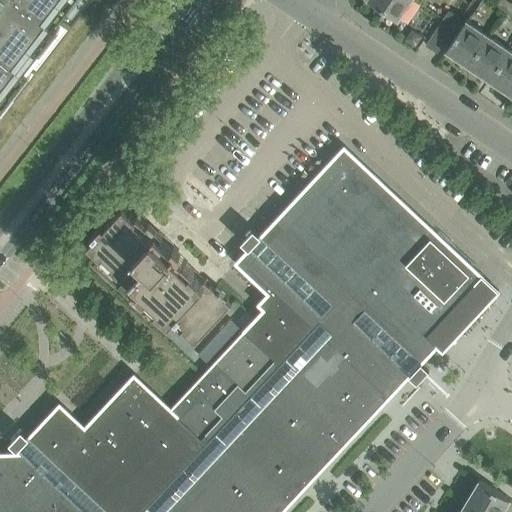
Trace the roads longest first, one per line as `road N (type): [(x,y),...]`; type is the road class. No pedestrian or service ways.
road 1 (tertiary): [(0,260),(202,0)]
road 2 (tertiary): [(174,0),(0,224)]
road 3 (residential): [(511,154),(304,11)]
road 4 (residential): [(371,511),(479,388)]
road 5 (unknown): [(315,511),(398,434),(413,432),(430,446)]
